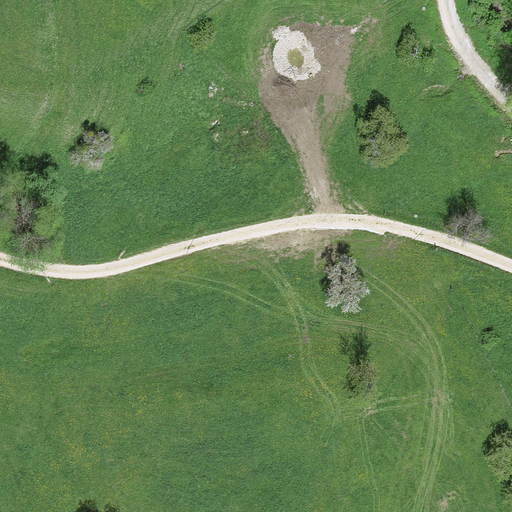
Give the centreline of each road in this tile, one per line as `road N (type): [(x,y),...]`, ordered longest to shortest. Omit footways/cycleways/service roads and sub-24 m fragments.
road 1 (track): [(0,259),(99,270),(283,224),(362,218),(511,263)]
road 2 (track): [(446,0),(464,54),(511,108)]
